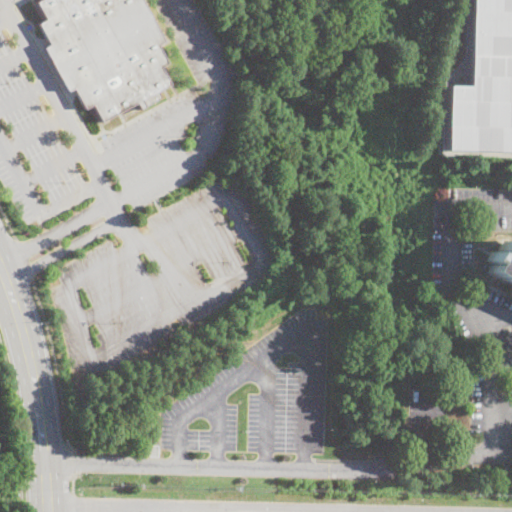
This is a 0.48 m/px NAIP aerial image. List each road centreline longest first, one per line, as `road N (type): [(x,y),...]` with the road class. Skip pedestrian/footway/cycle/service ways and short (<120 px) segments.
road 1 (residential): [(46,461),(365,467),(495,457)]
road 2 (primary): [(0,260),(32,360),(48,511)]
